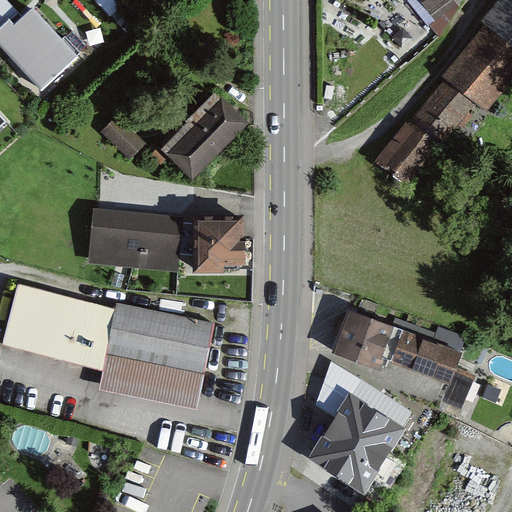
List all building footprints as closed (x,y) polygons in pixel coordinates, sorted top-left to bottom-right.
[(17,18),(0,0),(0,54),(36,94),(72,61),(26,10),(17,18)] [(511,82),(511,0),(500,0),(479,25),(489,33),(373,166),(403,193),(476,110),(483,116),(511,82)] [(458,6),(453,0),(414,0),(434,25),(458,6)] [(245,128),(212,97),(158,154),(191,185),(245,128)] [(121,116),(106,129),(132,157),(147,144),(121,116)] [(181,220),(94,216),(92,267),(179,271),(181,220)] [(243,223),(192,222),(191,274),(242,274),(243,223)] [(116,301),(19,280),(6,339),(104,359),(100,381),(202,402),(220,315),(117,293),(116,301)] [(460,347),(352,306),(336,348),(378,364),(384,350),(450,375),(460,347)] [(363,381),(333,361),(311,404),(333,416),(312,451),(363,489),(403,422),(399,420),(407,408),(363,381)]
